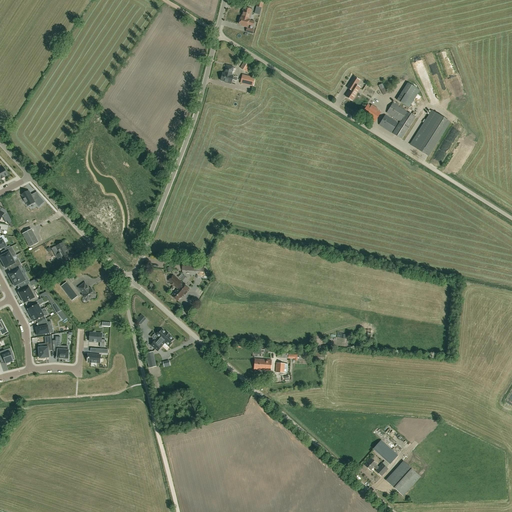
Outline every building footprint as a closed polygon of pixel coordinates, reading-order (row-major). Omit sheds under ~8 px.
[(248,20),(251,9),(244,8),(244,9),(243,9),(242,11),(243,12),(241,18),(240,21),(239,21),(239,23),(239,24),(242,25),(242,26),(247,27),(248,25),(253,26),(254,22),(249,21),(249,20),(248,20)] [(255,64),(246,59),(240,68),(249,74),(255,64)] [(221,80),(225,81),(225,82),(232,84),(232,80),(237,81),(238,77),(233,76),(232,76),(233,72),(232,72),(234,67),(227,65),(225,74),(223,73),(222,77),(221,77),(221,79),(221,80)] [(255,78),(243,75),(241,83),(253,86),(255,78)] [(360,88),(356,85),(359,81),(354,77),(347,88),(350,90),(345,96),(352,101),(360,88)] [(420,90),(408,83),(397,100),(409,107),(420,90)] [(387,93),(382,84),(378,86),(383,96),(387,93)] [(393,102),(387,112),(401,121),(393,133),(401,139),(415,117),(407,111),(393,102)] [(368,104),(362,114),(374,122),(380,112),(377,110),(378,109),(371,105),(371,106),(368,104)] [(411,145),(428,156),(450,122),(432,111),(411,145)] [(392,133),(398,123),(385,115),(379,125),(392,133)] [(40,196),(34,200),(31,195),(29,191),(23,195),(25,199),(24,199),(26,202),(28,205),(35,202),(39,207),(45,201),(40,196)] [(0,219),(2,217),(3,217),(5,222),(7,221),(9,224),(12,222),(6,210),(2,208),(0,210),(0,219)] [(30,247),(38,243),(31,229),(23,234),(30,247)] [(59,252),(56,254),(60,263),(65,260),(63,256),(69,253),(68,249),(67,250),(63,243),(56,246),(59,252)] [(11,247),(5,250),(6,253),(0,256),(0,258),(0,260),(1,262),(2,262),(2,263),(13,257),(11,254),(13,252),(11,247)] [(6,268),(14,264),(15,267),(20,265),(21,264),(18,259),(15,261),(13,257),(2,263),(3,264),(2,264),(4,268),(5,267),(6,268)] [(204,263),(183,262),(182,270),(203,272),(204,263)] [(11,278),(12,280),(22,275),(20,270),(23,269),(20,265),(15,267),(14,268),(15,270),(14,271),(15,271),(11,273),(9,275),(8,275),(10,279),(11,278)] [(22,275),(12,280),(13,282),(12,283),(14,286),(15,286),(17,285),(21,283),(21,284),(22,283),(23,286),(30,282),(27,278),(25,279),(22,275)] [(176,288),(181,282),(173,275),(168,281),(171,283),(170,284),(173,286),(174,286),(176,288)] [(181,297),(189,288),(183,283),(182,283),(181,282),(176,288),(177,289),(171,296),(177,301),(181,297)] [(29,283),(21,288),(22,291),(19,292),(18,293),(21,298),(34,291),(29,283)] [(61,286),(72,301),(77,297),(66,283),(61,286)] [(90,289),(85,283),(78,288),(83,294),(82,295),(87,301),(96,295),(91,288),(90,289)] [(38,299),(34,291),(21,298),(24,303),(25,303),(28,301),(29,304),(38,299)] [(31,316),(41,310),(39,305),(44,303),(42,298),(33,303),(34,306),(30,308),(27,309),(28,311),(27,311),(29,315),(30,314),(31,316)] [(55,303),(52,305),(56,313),(61,311),(55,303)] [(43,313),(41,310),(31,316),(31,317),(30,317),(32,321),(33,320),(34,322),(44,316),(44,317),(48,315),(46,312),(43,313)] [(37,332),(36,332),(37,336),(49,333),(48,328),(52,327),(51,321),(43,323),(43,326),(39,327),(36,328),(37,332)] [(155,340),(151,345),(158,351),(165,343),(169,346),(172,343),(171,343),(174,339),(169,336),(170,335),(167,332),(166,333),(162,329),(159,332),(158,331),(156,334),(155,334),(152,337),(155,340)] [(105,340),(101,340),(102,334),(90,333),(89,341),(100,342),(100,347),(105,347),(105,340)] [(48,346),(52,345),(51,337),(45,337),(46,347),(39,348),(39,349),(37,349),(38,353),(39,353),(40,358),(41,359),(45,358),(49,357),(48,346)] [(68,359),(68,350),(60,350),(61,346),(60,346),(60,337),(55,337),(55,340),(52,341),(53,351),(58,352),(57,358),(64,358),(64,359),(68,359)] [(265,347),(264,353),(267,353),(277,353),(277,358),(295,359),(295,358),(298,358),(298,355),(295,354),(288,354),(285,354),(285,353),(280,353),(278,353),(278,347),(268,346),(268,347),(265,347)] [(0,351),(0,358),(3,358),(5,362),(5,364),(9,363),(13,361),(13,360),(15,359),(12,351),(5,354),(4,350),(0,351)] [(149,368),(156,366),(153,352),(145,353),(149,368)] [(323,362),(324,354),(312,353),(311,361),(323,362)] [(100,363),(100,355),(88,354),(88,362),(91,362),(91,363),(96,364),(96,363),(100,363)] [(263,363),(263,360),(255,359),(254,370),(264,371),(264,363),(263,363)] [(270,371),(271,360),(263,360),(263,363),(264,363),(264,371),(270,371)] [(285,373),(286,364),(276,363),(275,372),(285,373)] [(376,454),(383,447),(380,444),(373,450),(376,454)] [(381,477),(388,469),(382,464),(378,467),(375,465),(376,464),(371,459),(365,465),(370,470),(374,467),(377,469),(375,471),(381,477)] [(403,462),(386,481),(402,497),(420,478),(403,462)]
